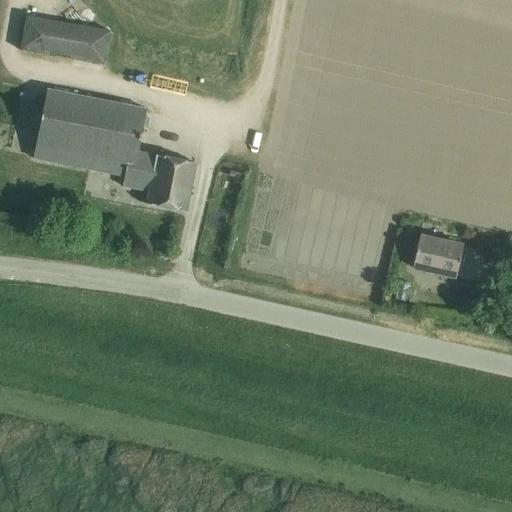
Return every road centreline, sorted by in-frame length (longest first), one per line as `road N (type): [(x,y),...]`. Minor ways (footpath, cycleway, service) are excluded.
road 1 (unclassified): [(511,367),(177,291),(0,268)]
road 2 (track): [(210,140),(259,103),(279,0)]
